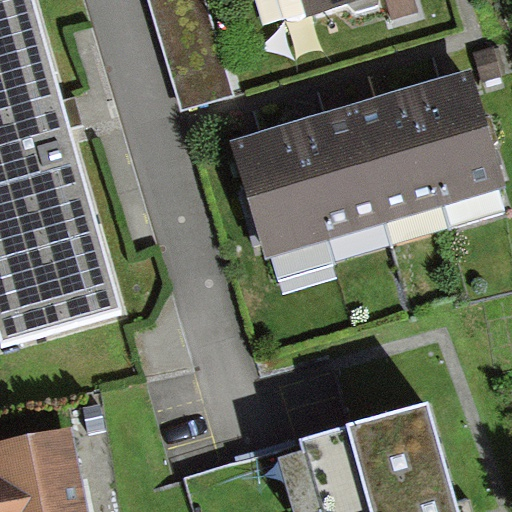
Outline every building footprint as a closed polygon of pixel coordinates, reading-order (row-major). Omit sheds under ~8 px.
[(41,0),(0,0),(0,325),(132,284),(41,0)] [(305,0),(309,13),(354,0),(305,0)] [(408,105),(440,216),(507,196),(474,86),(408,105)] [(345,122),(378,234),(440,216),(408,105),(345,122)] [(285,140),(319,252),(378,234),(345,122),(285,140)] [(319,252),(285,140),(231,157),(264,267),(319,252)] [(455,511),(423,400),(298,435),(319,511),(455,511)] [(76,511),(65,433),(0,442),(0,511),(76,511)]
